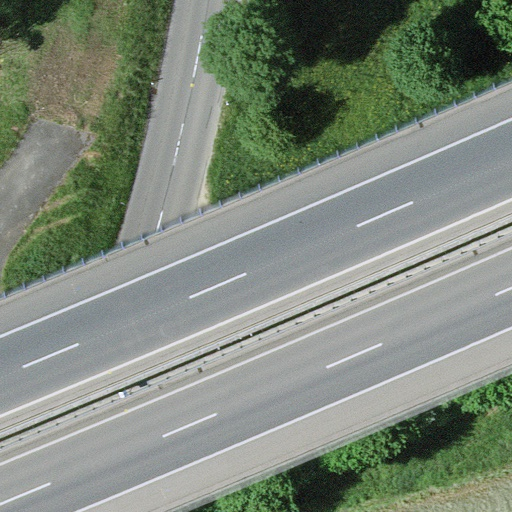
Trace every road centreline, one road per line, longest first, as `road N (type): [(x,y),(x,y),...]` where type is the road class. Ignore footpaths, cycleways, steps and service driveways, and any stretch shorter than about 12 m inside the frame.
road 1 (motorway): [(511,158),(0,376)]
road 2 (motorway): [(0,504),(511,287)]
road 3 (tertiary): [(62,511),(135,307),(179,146),(207,0)]
